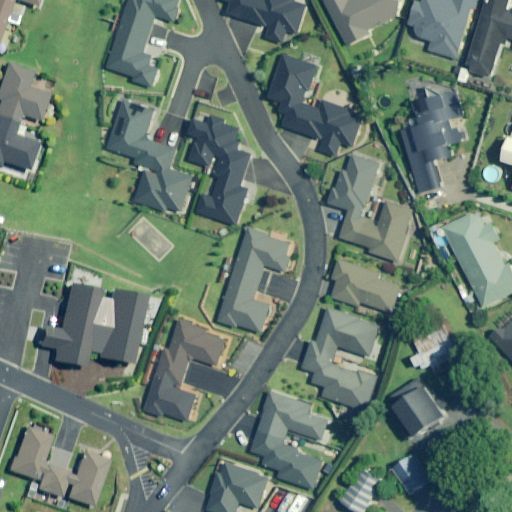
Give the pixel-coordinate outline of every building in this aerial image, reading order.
[(0,0),(0,34),(12,0),(15,0),(35,7),(37,0),(0,0)] [(127,0),(107,68),(134,76),(132,81),(150,87),(155,69),(148,67),(152,56),(141,53),(152,16),(170,22),(176,0),(127,0)] [(222,0),(230,3),(227,13),(269,26),(265,37),(282,43),(286,31),(298,34),(307,7),(294,3),(295,0),(222,0)] [(327,0),(350,47),(373,36),(371,31),(411,12),(405,0),(327,0)] [(480,0),(456,0),(454,0),(427,0),(425,5),(419,3),(412,25),(420,28),(418,36),(435,42),(432,51),(458,60),(475,7),(478,8),(480,0)] [(511,0),(490,0),(467,70),(494,78),(508,37),(511,38),(511,9),(511,4),(511,0)] [(318,64),(282,53),(268,100),(278,103),(276,113),(284,115),(281,126),(322,139),(319,150),(336,155),(340,143),(351,147),(360,119),(348,115),(349,111),(318,102),(317,106),(301,101),(305,88),(310,90),(318,64)] [(0,101),(0,119),(18,126),(22,115),(40,122),(49,95),(27,87),(32,73),(7,65),(0,85),(0,101)] [(466,117),(459,93),(416,104),(422,127),(405,132),(422,194),(444,189),(437,163),(455,158),(451,145),(463,142),(457,119),(466,117)] [(152,109),(123,100),(108,150),(145,161),(132,204),(179,219),(192,177),(170,170),(176,149),(143,139),(152,109)] [(203,122),(193,119),(188,135),(196,137),(189,160),(219,169),(210,198),(200,195),(195,213),(235,225),(246,190),(239,188),(250,155),(232,150),(239,129),(223,124),(224,120),(205,115),(203,122)] [(18,126),(0,119),(0,170),(3,162),(30,172),(39,144),(15,135),(18,126)] [(351,211),(364,216),(382,164),(355,154),(349,172),(344,170),(332,204),(351,211)] [(364,216),(351,211),(341,238),(372,249),(370,253),(397,262),(416,211),(388,201),(380,224),(363,218),(364,216)] [(504,241),(488,209),(447,230),(486,308),(511,295),(511,264),(508,267),(497,244),(504,241)] [(271,235),(253,229),(221,322),(239,328),(240,325),(262,333),(271,306),(255,300),(258,291),(261,292),(270,267),(286,273),(291,259),(288,258),(292,245),(270,237),(271,235)] [(444,233),(435,237),(442,250),(450,246),(444,233)] [(379,273),(342,260),(335,279),(341,281),(335,298),(360,307),(361,303),(393,313),(402,288),(377,280),(379,273)] [(136,366),(150,295),(73,281),(64,330),(47,327),(45,343),(61,346),(58,361),(87,366),(89,357),(136,366)] [(381,326),(331,309),(319,343),(314,341),(304,368),(317,373),(314,383),(327,388),(324,396),(367,412),(380,376),(360,369),(358,374),(333,365),(340,347),(370,357),(381,326)] [(210,331),(183,321),(172,351),(169,350),(146,411),(164,418),(166,414),(189,423),(199,395),(182,389),(194,358),(218,367),(228,341),(209,334),(210,331)] [(416,359),(420,369),(424,367),(425,370),(434,366),(439,376),(445,373),(442,365),(461,356),(446,322),(416,336),(425,355),(416,359)] [(511,325),(495,342),(511,359),(511,325)] [(442,416),(422,387),(391,408),(412,438),(442,416)] [(312,406),(274,392),(253,452),(268,458),(265,466),(282,472),(279,478),(314,490),(323,462),(301,454),(302,451),(285,445),(290,430),(323,441),(330,421),(309,414),(312,406)] [(38,488),(63,497),(67,485),(72,487),(68,499),(95,508),(111,461),(84,452),(76,475),(42,463),(51,437),(25,428),(10,472),(40,482),(38,488)] [(434,481),(417,456),(396,470),(413,495),(434,481)] [(226,475),(218,473),(206,511),(237,511),(239,505),(260,511),(270,476),(229,465),(226,475)] [(368,511),(387,485),(366,470),(345,503),(358,511),(368,511)]
